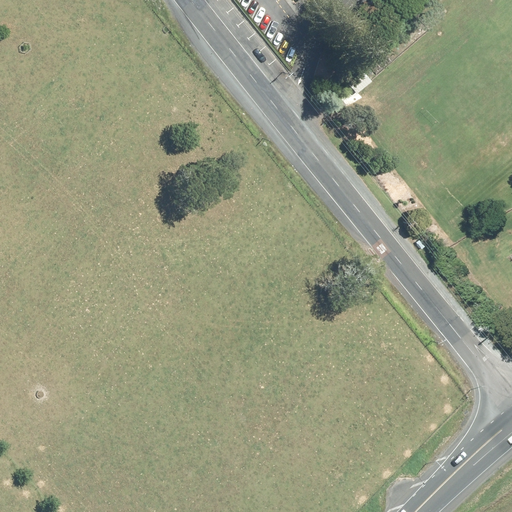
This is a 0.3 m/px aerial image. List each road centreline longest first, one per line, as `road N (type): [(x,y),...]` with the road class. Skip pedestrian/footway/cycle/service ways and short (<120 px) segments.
road 1 (unclassified): [(190,0),(511,398)]
road 2 (trunk): [(511,419),(419,511)]
